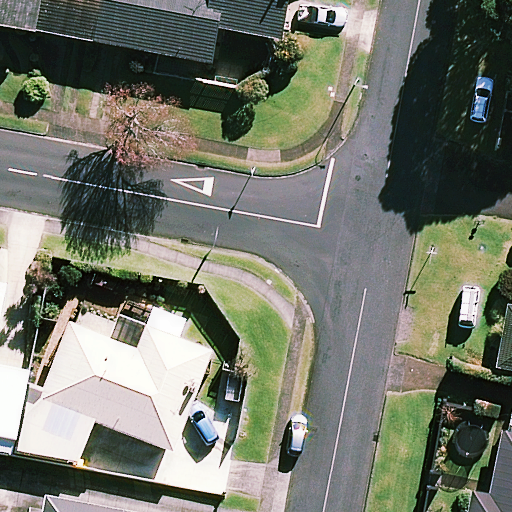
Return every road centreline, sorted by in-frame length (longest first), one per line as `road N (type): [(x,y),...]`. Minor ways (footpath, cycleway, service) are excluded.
road 1 (residential): [(373,240),(0,169)]
road 2 (residential): [(325,511),(373,240)]
road 3 (residential): [(373,240),(422,0)]
